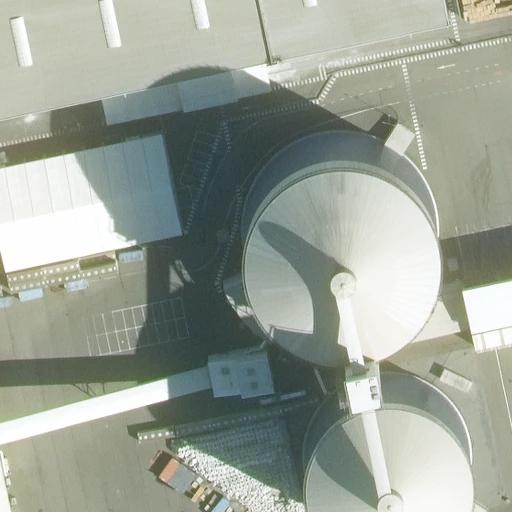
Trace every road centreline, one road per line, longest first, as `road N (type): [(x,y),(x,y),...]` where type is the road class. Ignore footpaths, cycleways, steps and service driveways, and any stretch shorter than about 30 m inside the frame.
road 1 (unknown): [(0,155),(511,34)]
road 2 (unknown): [(29,511),(0,366)]
